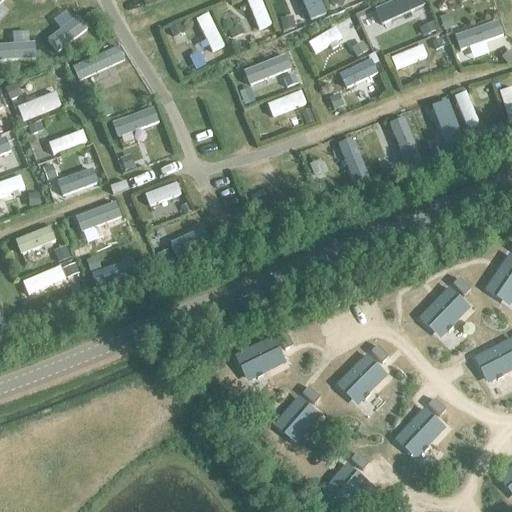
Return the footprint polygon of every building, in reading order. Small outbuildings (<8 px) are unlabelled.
[(252,0),(246,3),(259,32),(271,27),(259,0),(252,0)] [(303,0),(310,16),(323,10),(318,0),(303,0)] [(418,0),(404,0),(384,9),(389,20),(421,6),(418,0)] [(443,0),(447,9),(470,0),(473,0),(475,3),(481,0),(443,0)] [(196,22),(212,55),(224,49),(207,16),(196,22)] [(491,25),(462,34),(465,46),(495,36),(491,25)] [(335,30),(308,46),(314,56),(329,47),(332,52),(340,48),(337,43),(341,40),(335,30)] [(421,48),(390,61),(395,72),(426,60),(421,48)] [(284,58),(248,73),(253,85),(289,71),(284,58)] [(118,80),(109,59),(102,62),(103,66),(100,68),(102,73),(105,72),(109,83),(118,80)] [(370,63),(337,78),(342,89),(361,80),(363,85),(370,82),(368,77),(374,74),(370,63)] [(499,94),(509,124),(511,122),(511,95),(510,91),(499,94)] [(300,94),(267,107),(272,120),(305,107),(300,94)] [(22,124),(60,109),(55,95),(36,103),(34,99),(25,102),(27,106),(17,110),(22,124)] [(454,99),(467,130),(478,126),(465,95),(454,99)] [(428,151),(429,151),(441,146),(427,109),(414,113),(428,149),(428,151)] [(390,164),(410,156),(396,125),(385,130),(392,146),(386,149),(387,152),(385,153),(390,164)] [(118,153),(145,143),(140,131),(114,141),(118,153)] [(53,157),(86,145),(82,133),(48,146),(53,157)] [(341,145),(351,175),(362,171),(352,141),(341,145)] [(428,151),(428,149),(420,152),(428,170),(439,165),(435,153),(431,155),(429,151),(428,151)] [(42,167),(47,183),(59,179),(54,162),(42,167)] [(61,200),(93,188),(89,177),(57,188),(61,200)] [(14,180),(0,185),(0,201),(7,199),(6,196),(18,192),(14,180)] [(176,186),(145,197),(149,209),(180,197),(176,186)] [(80,235),(120,220),(115,206),(75,221),(80,235)] [(19,255),(55,241),(51,229),(15,244),(19,255)] [(187,245),(155,258),(159,269),(191,256),(187,245)] [(511,260),(509,258),(485,292),(497,301),(499,297),(511,305),(511,303),(511,260)] [(73,264),(60,270),(22,285),(28,298),(65,282),(79,276),(73,264)] [(109,290),(140,277),(136,266),(104,279),(109,290)] [(68,282),(79,304),(88,300),(77,277),(68,282)] [(470,292),(458,281),(452,288),(464,299),(470,292)] [(448,291),(419,321),(430,331),(432,329),(442,338),(468,311),(448,291)] [(284,353),(292,349),(285,335),(277,339),(284,353)] [(273,341),(235,359),(241,371),(244,370),(251,382),(285,366),(273,341)] [(511,343),(511,342),(474,361),(481,373),(484,372),(491,384),(511,373),(511,343)] [(381,356),(375,363),(387,374),(393,367),(381,356)] [(366,359),(337,388),(347,398),(349,395),(359,405),(386,379),(366,359)] [(307,390),(302,397),(314,407),(319,400),(307,390)] [(297,402),(274,428),(284,437),(286,435),(297,444),(319,419),(308,409),(307,411),(297,402)] [(433,402),(427,408),(439,419),(445,413),(433,402)] [(424,412),(395,442),(405,452),(408,449),(418,459),(444,431),(424,412)] [(356,456),(350,463),(362,473),(368,467),(356,456)] [(346,468),(319,499),(330,508),(332,506),(339,511),(344,511),(367,486),(346,468)] [(511,472),(500,478),(505,490),(508,489),(511,498),(511,472)]
